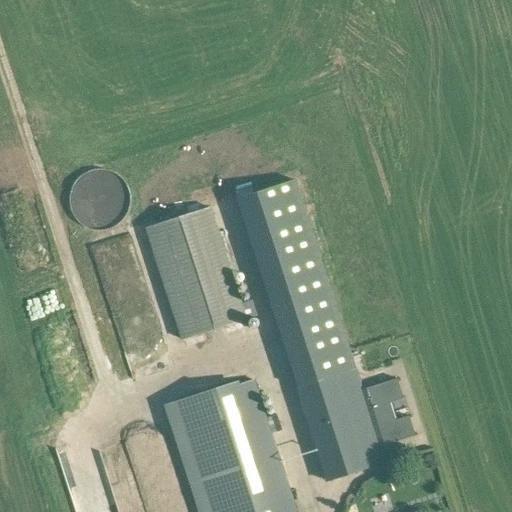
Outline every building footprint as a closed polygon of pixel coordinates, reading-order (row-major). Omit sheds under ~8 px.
[(86,208),(114,213),(119,183),(90,179),(86,208)] [(182,341),(262,315),(248,270),(234,275),(211,207),(145,229),(182,341)] [(297,386),(327,481),(385,463),(355,367),(297,386)] [(397,378),(365,388),(384,445),(415,435),(409,415),(395,420),(389,403),(403,399),(397,378)] [(173,405),(207,511),(295,511),(253,380),(173,405)] [(277,414),(268,417),(273,433),(282,430),(277,414)]
